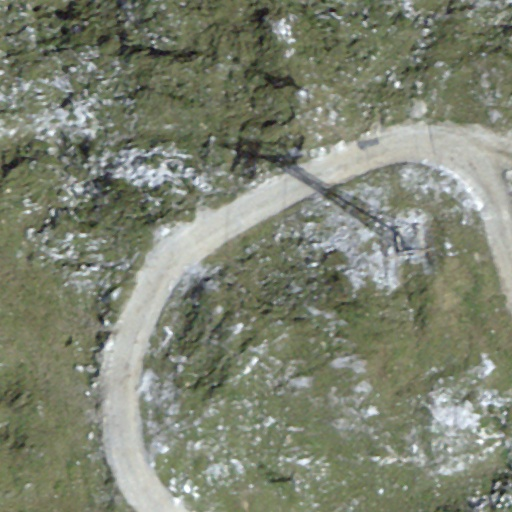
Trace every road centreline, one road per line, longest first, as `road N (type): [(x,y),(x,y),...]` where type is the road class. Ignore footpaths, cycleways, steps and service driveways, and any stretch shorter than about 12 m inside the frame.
road 1 (track): [(511,150),(478,140),(313,184),(160,280),(134,400),(175,511)]
road 2 (track): [(442,150),(493,189),(511,248)]
